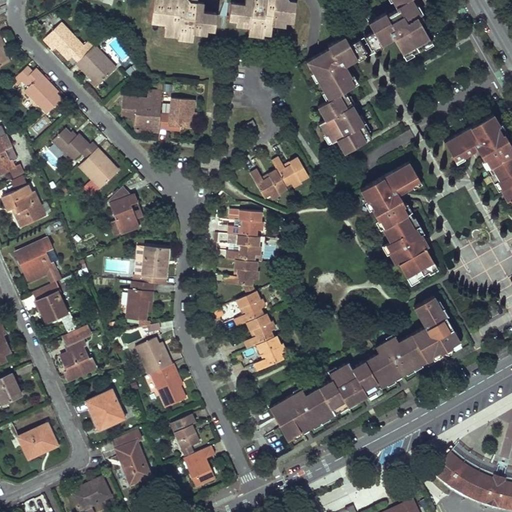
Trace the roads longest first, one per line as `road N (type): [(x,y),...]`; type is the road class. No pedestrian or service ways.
road 1 (residential): [(15,0),(19,34),(173,187),(185,209),(179,320),(260,491)]
road 2 (residential): [(0,500),(86,459),(0,275)]
road 3 (tertiary): [(260,491),(358,449),(511,363)]
